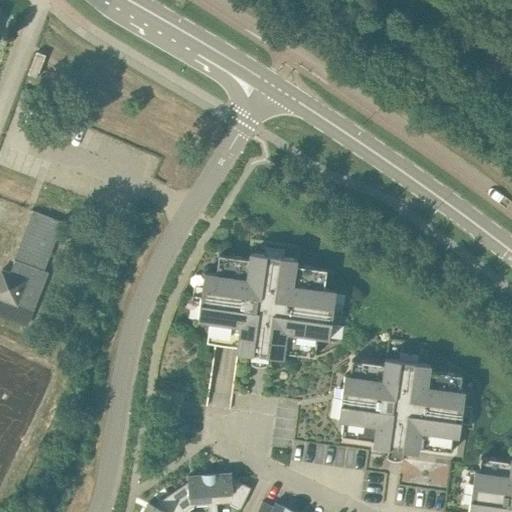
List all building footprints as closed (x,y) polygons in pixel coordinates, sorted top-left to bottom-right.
[(35,62),(29,77),(37,80),(42,65),(35,62)] [(318,336),(330,338),(337,291),(325,289),(327,269),(297,265),(297,259),(251,252),(250,258),(219,254),(216,274),(205,272),(198,320),(210,321),(207,341),(228,344),(238,345),(237,352),(284,358),(284,352),(315,356),(318,336)] [(385,364),(352,359),(350,375),(345,374),(339,419),(344,420),(341,436),(374,441),(374,446),(419,452),(419,447),(452,451),(455,435),(460,436),(466,391),(461,390),(463,375),(430,370),(431,364),(386,358),(385,364)] [(511,511),(511,459),(511,461),(481,457),(479,471),(475,470),(468,511),(511,511)] [(212,504),(208,504),(208,511),(216,511),(216,504),(228,503),(241,509),(251,487),(232,478),(232,472),(210,474),(212,504)] [(171,493),(183,511),(185,511),(195,505),(208,504),(212,504),(210,474),(188,476),(188,482),(171,493)] [(183,511),(171,493),(154,505),(149,502),(144,511),(183,511)] [(290,511),(292,510),(275,502),(273,506),(262,501),(256,511),(290,511)]
